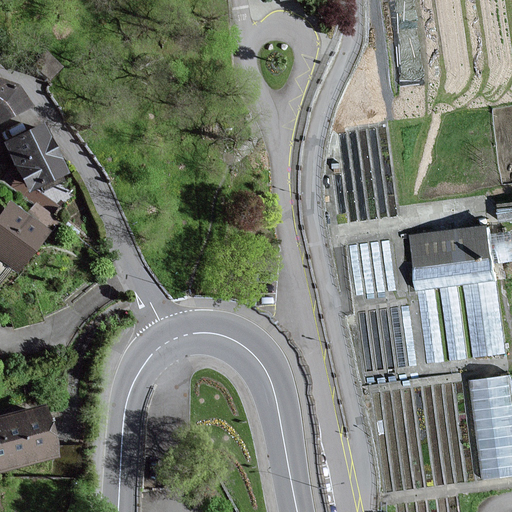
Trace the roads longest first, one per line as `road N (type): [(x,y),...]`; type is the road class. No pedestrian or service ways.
road 1 (unclassified): [(344,511),(289,255),(278,138)]
road 2 (residential): [(0,63),(24,81),(89,175),(169,340)]
road 3 (unclassified): [(278,138),(306,70),(301,33),(271,25),(251,40),(271,127)]
road 4 (secondary): [(169,340),(216,333),(253,353),(277,403),(295,511)]
road 5 (secondary): [(118,511),(127,401),(146,361),(169,340)]
